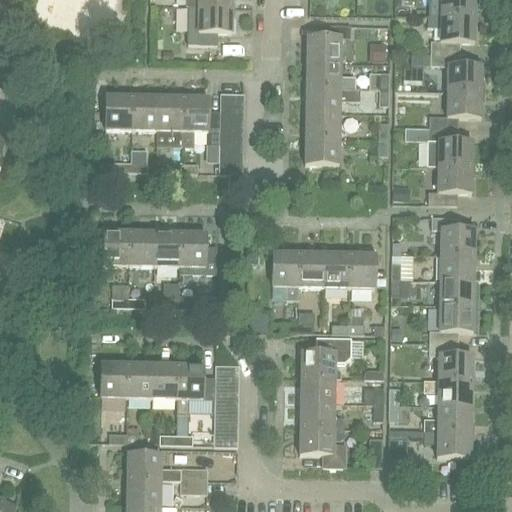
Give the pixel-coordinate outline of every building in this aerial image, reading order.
[(198,0),(198,10),(232,11),(231,0),(198,0)] [(439,0),(440,19),(474,20),(473,0),(439,0)] [(182,8),(159,7),(159,19),(182,19),(182,8)] [(231,36),(232,11),(198,10),(198,36),(189,36),(188,48),(217,48),(217,36),(231,36)] [(473,45),(474,20),(440,19),(440,20),(427,20),(427,32),(439,32),(439,45),(430,45),(430,57),(458,58),(458,45),(473,45)] [(306,40),(305,66),(340,67),(340,41),(349,41),(350,29),(321,28),(321,40),(306,40)] [(458,70),(458,58),(430,57),(430,69),(447,69),(446,95),(479,96),(480,70),(458,70)] [(339,92),(340,67),(305,66),(305,91),(339,92)] [(378,77),(378,93),(387,93),(387,77),(378,77)] [(359,95),(339,95),(339,92),(305,91),(305,116),(339,117),(339,107),(359,108),(359,95)] [(386,109),(387,93),(378,93),(378,109),(386,109)] [(479,120),(479,96),(446,95),(446,120),(428,120),(428,133),(456,133),(456,120),(479,120)] [(219,115),(218,165),(218,178),(242,178),(243,97),(220,97),(219,115)] [(132,134),(132,99),(107,99),(106,133),(132,134)] [(157,134),(158,100),(132,99),(132,134),(157,134)] [(182,152),(183,100),(158,100),(157,134),(181,134),(181,152),(182,152)] [(206,165),(218,165),(219,115),(207,114),(207,101),(183,100),(182,152),(193,152),(193,135),(207,135),(206,165)] [(338,142),(339,117),(305,116),(304,142),(338,142)] [(386,127),(378,127),(377,143),(386,143),(386,127)] [(0,162),(9,135),(0,131),(0,162)] [(456,145),(456,133),(428,133),(428,134),(419,134),(419,140),(422,144),(428,144),(437,144),(437,170),(471,170),(471,145),(456,145)] [(338,168),(338,142),(304,142),(304,167),(338,168)] [(386,159),(386,143),(377,143),(377,159),(386,159)] [(131,154),(131,166),(131,175),(147,175),(147,154),(131,154)] [(131,175),(131,166),(114,166),(114,175),(131,175)] [(181,176),(181,167),(164,167),(164,175),(181,176)] [(196,167),(181,167),(181,176),(196,176),(196,167)] [(470,196),(471,170),(437,170),(436,196),(427,195),(427,208),(455,208),(455,196),(470,196)] [(430,233),(439,233),(439,259),(473,260),(474,234),(459,234),(459,221),(430,221),(430,233)] [(128,269),(129,235),(104,235),(103,268),(128,269)] [(153,269),(154,236),(129,235),(128,269),(153,269)] [(179,270),(179,236),(154,236),(153,269),(179,270)] [(205,237),(179,236),(179,270),(189,270),(189,277),(204,277),(204,276),(207,273),(204,270),(205,237)] [(373,291),(374,258),(374,254),(370,251),(359,251),(356,254),(356,258),(348,258),(347,291),(373,291)] [(298,290),(298,257),(272,257),(272,290),(285,290),(285,304),(297,304),(298,290)] [(323,291),(323,258),(298,257),(298,290),(323,291)] [(347,291),(348,258),(323,258),(323,291),(347,291)] [(438,284),(473,285),(473,260),(439,259),(438,284)] [(391,268),(391,283),(400,283),(400,268),(391,268)] [(400,310),(400,283),(391,283),(390,309),(400,310)] [(476,300),(477,285),(473,285),(438,284),(438,309),(472,310),(473,300),(476,300)] [(127,311),(127,302),(90,301),(89,318),(111,318),(111,311),(127,311)] [(144,302),(127,302),(127,311),(144,311),(144,302)] [(178,312),(178,303),(162,303),(161,312),(178,312)] [(194,304),(178,303),(178,312),(194,312),(194,304)] [(362,337),(362,330),(363,320),(361,320),(361,304),(348,304),(347,325),(347,336),(362,337)] [(476,335),(476,320),(472,320),(472,310),(438,309),(437,335),(428,335),(428,347),(457,347),(457,335),(476,335)] [(293,327),(308,327),(309,313),(293,312),(293,327)] [(347,336),(347,325),(347,329),(330,329),(330,336),(347,336)] [(315,341),(315,344),(315,356),(300,356),(300,382),(340,382),(341,376),(337,373),(333,373),(333,366),(344,366),(350,361),(350,342),(315,341)] [(457,359),(457,347),(428,347),(428,358),(437,358),(437,383),(423,383),(423,384),(471,385),(471,360),(457,359)] [(125,400),(126,367),(100,366),(100,400),(125,400)] [(150,401),(151,368),(126,367),(125,400),(150,401)] [(176,402),(176,368),(151,368),(150,401),(176,402)] [(202,369),(176,368),(176,402),(177,402),(177,418),(187,419),(188,402),(201,402),(202,369)] [(238,370),(215,370),(214,381),(238,381),(238,370)] [(383,384),(383,375),(367,374),(364,378),(363,384),(383,384)] [(237,393),(238,381),(214,381),(214,392),(237,393)] [(332,407),(333,383),(340,383),(340,382),(300,382),(300,406),(332,407)] [(470,410),(471,385),(423,384),(422,395),(436,395),(436,410),(470,410)] [(237,404),(237,393),(214,392),(214,404),(237,404)] [(373,392),(373,408),(381,408),(381,392),(373,392)] [(388,392),(388,409),(396,409),(397,392),(388,392)] [(237,415),(237,404),(214,404),(214,415),(237,415)] [(332,432),(332,407),(300,406),(299,431),(332,432)] [(381,424),(381,408),(373,408),(372,423),(381,424)] [(396,424),(396,409),(388,409),(387,424),(396,424)] [(470,435),(470,410),(436,410),(436,424),(424,424),(423,434),(470,435)] [(236,427),(237,415),(214,415),(214,426),(236,427)] [(236,438),(236,427),(214,426),(213,438),(236,438)] [(124,446),(125,437),(124,437),(124,427),(109,427),(109,437),(109,445),(124,446)] [(345,449),(332,449),(332,432),(299,431),(299,457),(323,458),(323,470),(344,470),(345,449)] [(469,461),(470,435),(423,434),(423,436),(436,436),(435,460),(469,461)] [(141,438),(125,437),(124,446),(141,446),(141,438)] [(175,447),(175,438),(159,438),(159,446),(175,447)] [(191,438),(175,438),(175,447),(191,447),(191,438)] [(213,449),(236,449),(236,438),(213,438),(213,449)] [(380,442),(367,442),(367,470),(379,471),(380,442)] [(399,442),(387,442),(386,471),(399,471),(399,442)] [(126,457),(126,483),(159,484),(159,485),(179,485),(179,484),(206,485),(206,473),(179,472),(179,474),(160,474),(160,458),(126,457)] [(159,509),(159,485),(159,484),(126,483),(126,508),(159,509)] [(206,498),(206,485),(179,484),(179,485),(179,498),(206,498)]
